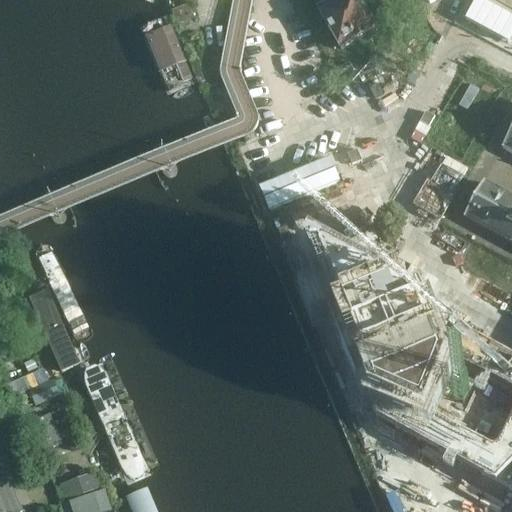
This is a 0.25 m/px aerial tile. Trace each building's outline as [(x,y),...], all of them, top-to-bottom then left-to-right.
[(376,31),(367,17),(357,0),(339,0),(334,3),(333,3),(331,3),(329,2),(326,3),(324,4),(323,5),(321,6),(321,7),(320,8),(319,10),(319,12),(318,13),(336,43),(332,45),(334,50),(339,48),(341,51),(376,31)] [(169,17),(140,27),(166,95),(194,85),(169,17)] [(332,85),(354,72),(349,63),(326,76),(332,85)] [(503,151),(511,155),(511,132),(509,138),(504,147),(503,150),(503,151)] [(465,219),(511,245),(511,200),(509,199),(484,185),(483,185),(465,219)] [(511,501),(511,364),(304,251),(377,427),(511,501)] [(38,261),(38,262),(80,348),(81,348),(83,349),(84,349),(86,349),(88,349),(89,348),(91,348),(92,347),(93,346),(94,344),(95,343),(95,341),(96,340),(96,338),(54,254),(52,253),(51,252),(49,252),(48,252),(46,252),(44,253),(43,253),(42,254),(40,255),(39,256),(39,258),(38,259),(38,261)] [(63,375),(83,366),(50,291),(30,300),(63,375)] [(142,460),(105,375),(102,372),(101,370),(97,368),(93,365),(84,369),(84,370),(83,373),(82,377),(82,379),(82,382),(82,384),(120,472),(121,473),(122,475),(124,476),(126,479),(130,481),(131,482),(143,478),(143,475),(144,473),(144,471),(144,468),(144,466),(143,464),(143,462),(142,460)] [(29,394),(35,410),(68,397),(62,381),(29,394)] [(31,424),(43,449),(64,439),(51,414),(31,424)] [(59,489),(65,504),(99,492),(94,476),(59,489)] [(157,511),(148,491),(126,500),(130,511),(157,511)] [(68,507),(70,511),(109,511),(104,495),(68,507)]
